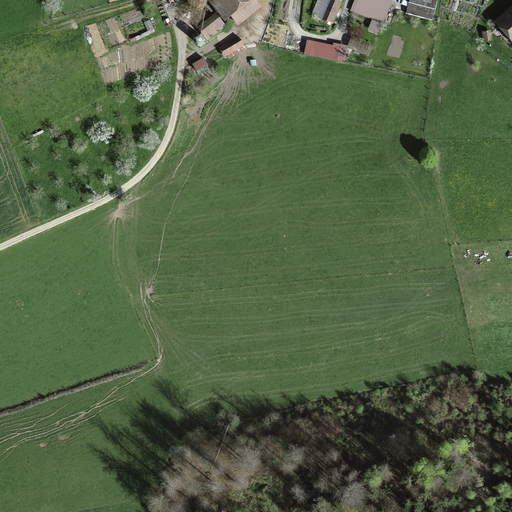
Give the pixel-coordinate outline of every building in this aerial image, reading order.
[(254,0),(190,0),(191,0),(187,3),(198,7),(200,0),(219,0),(222,3),(224,5),(238,24),(260,7),(254,0)] [(318,0),(313,13),(332,21),(338,7),(340,0),(318,0)] [(388,0),(355,0),(352,10),(382,23),(391,1),(388,0)] [(511,13),(501,23),(511,35),(511,13)] [(223,27),(217,19),(202,30),(208,38),(216,32),(223,27)] [(230,42),(221,47),(226,55),(243,45),(239,37),(230,42)] [(324,47),(308,44),(306,53),(339,60),(340,51),(324,47)] [(198,61),(193,64),(196,71),(207,65),(204,58),(198,61)]
